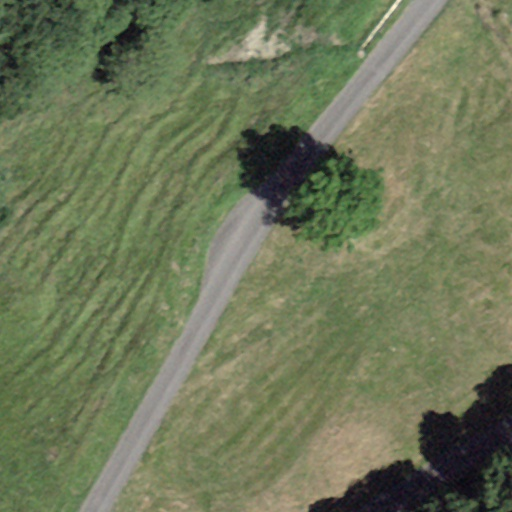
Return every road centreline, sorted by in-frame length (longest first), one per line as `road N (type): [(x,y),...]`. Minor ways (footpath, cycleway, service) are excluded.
road 1 (unclassified): [(430,0),(287,178),(93,511)]
road 2 (unclassified): [(372,511),(511,425)]
